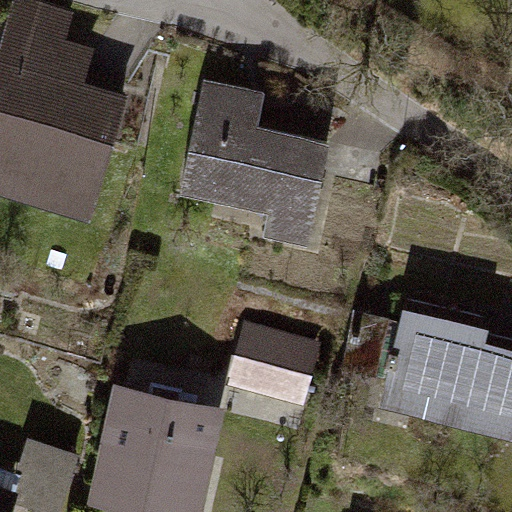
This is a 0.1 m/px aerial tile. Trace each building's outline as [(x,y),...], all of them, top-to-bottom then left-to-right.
[(2,25),(0,29),(0,175),(79,200),(112,93),(72,81),(70,89),(47,82),(59,42),(2,25)] [(242,86),(197,77),(174,182),(177,182),(178,174),(265,193),(258,224),(299,233),(319,138),(235,120),(242,86)] [(376,394),(503,425),(511,390),(511,338),(470,328),(474,312),(400,294),(388,345),(383,344),(380,359),(385,361),(376,394)] [(349,327),(377,334),(380,321),(352,314),(349,327)] [(225,373),(293,392),(307,342),(239,323),(225,373)] [(200,409),(118,389),(96,480),(179,500),(200,409)] [(31,444),(24,463),(61,476),(68,456),(31,444)]
